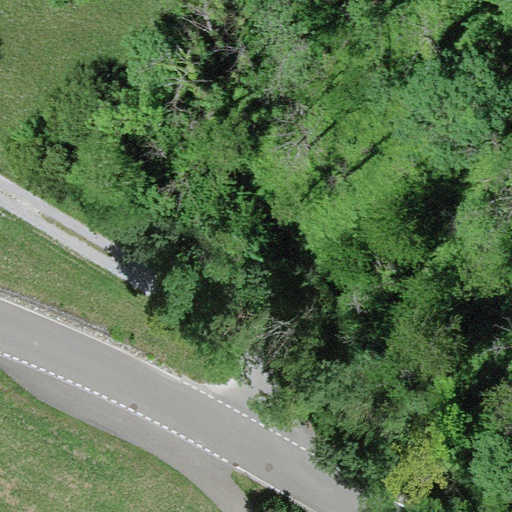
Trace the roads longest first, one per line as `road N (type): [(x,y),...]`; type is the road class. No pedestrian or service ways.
road 1 (track): [(0,187),(242,336),(261,360),(263,406),(249,442)]
road 2 (unclassified): [(0,323),(249,442)]
road 3 (unclassified): [(367,511),(249,442)]
